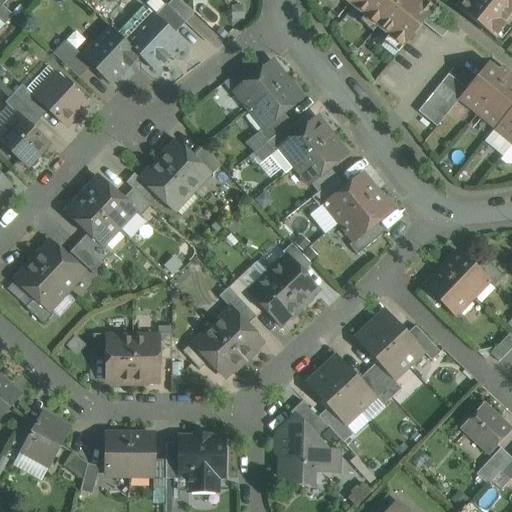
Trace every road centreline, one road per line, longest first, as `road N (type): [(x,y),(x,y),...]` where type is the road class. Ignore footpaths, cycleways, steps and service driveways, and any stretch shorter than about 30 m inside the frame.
road 1 (residential): [(0,244),(100,132),(179,96),(286,14)]
road 2 (residential): [(0,336),(89,411),(246,405)]
road 3 (residential): [(286,14),(446,216)]
road 4 (residential): [(246,405),(385,281)]
road 5 (residential): [(385,281),(500,385)]
